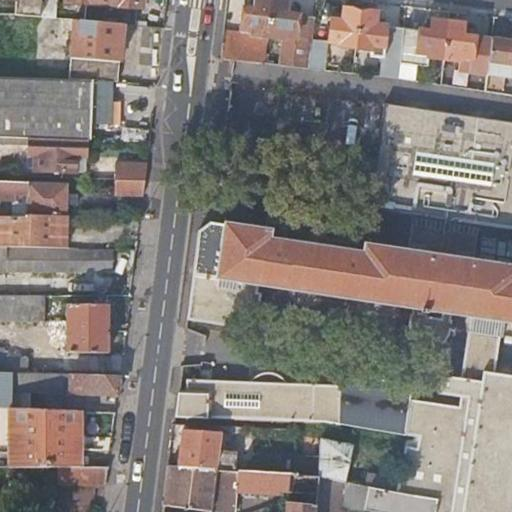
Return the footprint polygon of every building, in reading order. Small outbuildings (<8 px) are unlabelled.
[(16,0),(15,14),(38,15),(39,0),(16,0)] [(39,0),(38,15),(39,15),(55,16),(56,0),(39,0)] [(103,0),(103,2),(101,21),(122,23),(130,23),(131,6),(140,7),(140,0),(103,0)] [(268,36),(273,0),(256,0),(256,2),(255,8),(246,7),(244,7),(241,31),(224,29),(220,58),(265,63),(268,36)] [(255,8),(256,2),(247,0),(246,7),(255,8)] [(290,1),(286,0),(273,0),(268,36),(283,38),(279,64),(308,67),(312,39),(315,17),(295,14),(288,13),(289,6),(290,1)] [(356,47),(361,10),(345,7),(344,14),(343,20),(334,19),(331,19),(328,41),(340,43),(339,44),(356,47)] [(377,12),(361,10),(356,47),(372,49),(373,47),(383,49),(380,75),(398,78),(404,28),(383,25),(376,24),(377,17),(377,12)] [(74,18),(70,77),(93,78),(117,79),(122,23),(101,21),(74,18)] [(423,30),(404,28),(398,78),(414,80),(416,65),(427,66),(428,57),(444,59),(449,22),(433,19),(432,25),(432,31),(423,30)] [(466,24),(449,22),(444,59),(461,61),(460,70),(488,73),(493,39),(472,37),(465,35),(466,29),(466,24)] [(473,30),(466,29),(465,35),(472,37),(473,30)] [(328,41),(312,39),(308,67),(325,69),(328,41)] [(511,41),(511,42),(493,39),(488,73),(486,91),(503,94),(506,76),(511,76),(511,41)] [(0,136),(30,137),(88,139),(93,78),(70,77),(0,73),(0,136)] [(452,222),(463,223),(481,226),(511,231),(511,120),(385,102),(369,209),(429,218),(440,220),(452,222)] [(88,139),(30,137),(29,153),(37,153),(37,167),(78,169),(78,156),(88,156),(88,139)] [(78,156),(78,169),(87,170),(88,156),(78,156)] [(115,194),(143,195),(145,179),(116,178),(115,194)] [(27,202),(26,215),(67,216),(68,205),(76,205),(76,194),(68,193),(69,183),(0,179),(0,199),(13,200),(13,202),(27,202)] [(0,216),(0,245),(36,246),(65,247),(67,216),(26,215),(26,217),(0,216)] [(462,231),(463,223),(452,222),(440,220),(429,218),(428,226),(462,231)] [(211,220),(198,230),(193,274),(187,317),(256,329),(261,291),(256,290),(257,283),(405,306),(414,307),(410,336),(411,339),(412,343),(414,346),(417,349),(420,351),(423,353),(427,355),(431,355),(435,355),(438,354),(442,353),(445,351),(448,348),(451,345),(452,343),(457,314),(474,316),(509,322),(511,322),(511,266),(458,258),(446,257),(434,255),(424,253),(364,244),(362,253),(269,238),(270,230),(211,220)] [(425,246),(428,226),(412,223),(409,243),(425,246)] [(459,251),(462,231),(428,226),(425,246),(459,251)] [(479,233),(462,231),(459,251),(475,253),(479,233)] [(0,272),(113,273),(114,248),(65,247),(36,246),(0,245),(0,272)] [(446,257),(458,258),(459,251),(425,246),(424,253),(434,255),(446,257)] [(0,294),(0,316),(43,316),(43,295),(0,294)] [(68,304),(68,351),(107,351),(108,299),(102,299),(101,304),(68,304)] [(501,375),(509,322),(474,316),(463,379),(499,385),(501,375)] [(0,371),(29,372),(30,359),(4,358),(4,347),(0,346),(0,371)] [(30,391),(118,394),(120,375),(29,372),(0,371),(0,405),(10,406),(11,406),(12,390),(30,391)] [(243,382),(268,383),(267,379),(265,375),(260,372),(256,371),(251,372),(247,374),(244,378),(243,382)] [(511,511),(511,387),(499,385),(463,379),(444,375),(441,395),(463,399),(461,409),(410,400),(403,437),(406,437),(404,444),(402,455),(394,492),(438,500),(435,511),(511,511)] [(511,377),(501,375),(499,385),(511,387),(511,377)] [(322,421),(338,424),(341,387),(268,383),(243,382),(187,379),(186,393),(178,392),(175,416),(322,421)] [(11,406),(29,406),(30,391),(12,390),(11,406)] [(78,467),(79,409),(29,406),(11,406),(10,406),(9,467),(61,467),(78,467)] [(183,427),(178,466),(215,469),(219,432),(183,427)] [(402,455),(404,444),(372,438),(370,449),(402,455)] [(319,477),(344,482),(352,446),(322,439),(319,477)] [(240,471),(276,474),(277,461),(242,458),(240,471)] [(178,466),(169,466),(164,505),(210,511),(211,511),(217,469),(215,469),(178,466)] [(96,484),(107,481),(108,467),(78,467),(61,467),(60,483),(96,484)] [(281,491),(283,474),(276,474),(240,471),(224,470),(218,511),(235,511),(237,492),(275,495),(278,494),(279,491),(281,491)] [(317,477),(294,475),(283,474),(281,491),(283,491),(316,495),(317,477)] [(338,511),(338,507),(344,482),(319,477),(317,477),(316,495),(315,505),(314,511),(338,511)] [(435,511),(438,500),(394,492),(344,482),(338,507),(362,511),(435,511)] [(314,511),(315,505),(286,502),(284,511),(314,511)]
